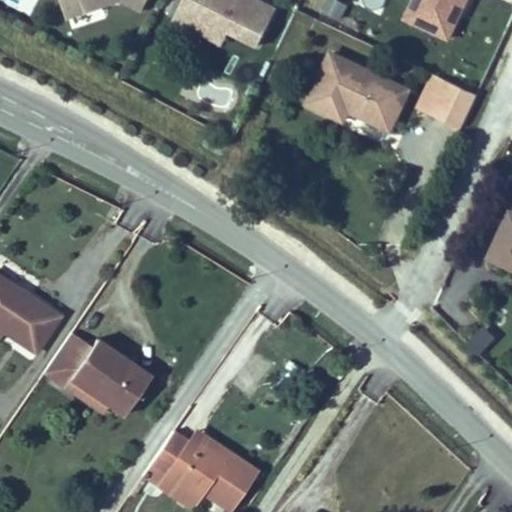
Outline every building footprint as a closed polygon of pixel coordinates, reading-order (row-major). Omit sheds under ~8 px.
[(140,12),(146,0),(59,0),(70,31),(103,20),(99,8),(119,1),(140,12)] [(187,0),(177,23),(195,32),(227,47),(233,34),(262,48),(280,10),(259,0),(187,0)] [(326,0),(321,11),(340,20),(348,3),(340,0),(326,0)] [(412,0),(403,20),(450,41),(468,0),(412,0)] [(389,131),(407,90),(327,52),(303,103),(341,121),(346,111),(389,131)] [(434,117),(463,130),(479,96),(433,75),(417,109),(434,117)] [(511,229),(495,266),(511,275),(511,229)] [(0,337),(5,331),(38,354),(62,321),(0,274),(0,337)] [(498,339),(486,328),(473,342),(485,354),(498,339)] [(94,351),(71,335),(44,376),(66,391),(102,415),(105,411),(122,422),(151,378),(99,343),(94,351)] [(196,433),(189,442),(176,434),(153,469),(145,480),(161,491),(192,511),(193,511),(205,494),(232,511),(236,511),(261,476),(232,457),(196,433)]
